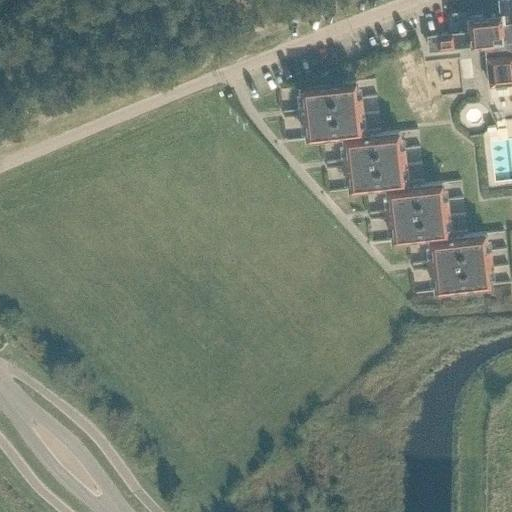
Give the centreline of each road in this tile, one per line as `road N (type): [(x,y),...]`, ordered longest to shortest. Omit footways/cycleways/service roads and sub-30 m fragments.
road 1 (unclassified): [(0,166),(412,0)]
road 2 (secondary): [(123,511),(91,465),(0,385)]
road 3 (secondary): [(0,398),(43,456),(103,511)]
